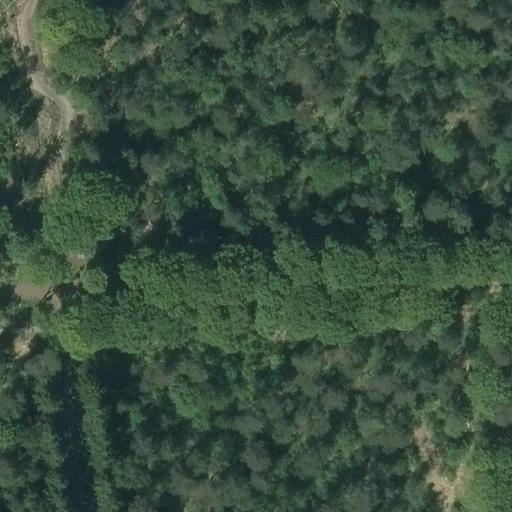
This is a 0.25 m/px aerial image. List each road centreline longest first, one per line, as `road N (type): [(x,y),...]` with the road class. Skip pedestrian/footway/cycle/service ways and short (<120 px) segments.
road 1 (track): [(511,265),(53,291)]
road 2 (track): [(53,291),(55,215),(23,0)]
road 3 (track): [(81,511),(53,291)]
